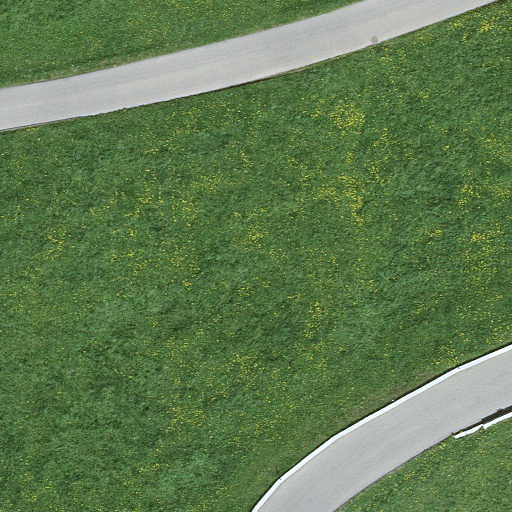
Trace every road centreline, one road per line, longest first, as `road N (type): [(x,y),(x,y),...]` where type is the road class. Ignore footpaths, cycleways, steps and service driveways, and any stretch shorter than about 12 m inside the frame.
road 1 (tertiary): [(0,108),(126,88),(436,0)]
road 2 (tertiary): [(511,376),(349,460),(291,511)]
